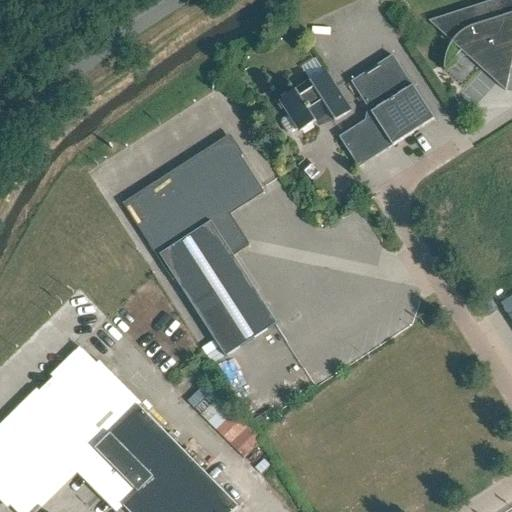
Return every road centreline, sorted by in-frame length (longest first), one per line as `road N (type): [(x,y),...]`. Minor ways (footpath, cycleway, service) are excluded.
road 1 (unclassified): [(511,401),(390,215),(387,197),(411,161),(511,102)]
road 2 (primary): [(0,138),(93,55),(181,0)]
road 3 (primary): [(109,0),(0,93)]
